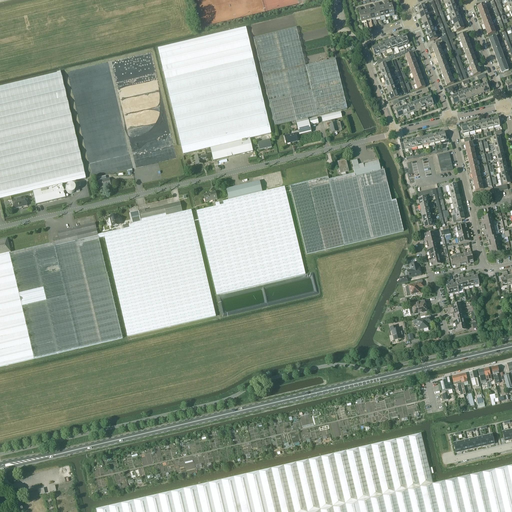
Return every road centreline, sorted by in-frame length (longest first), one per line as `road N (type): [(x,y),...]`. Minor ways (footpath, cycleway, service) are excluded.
road 1 (secondary): [(0,466),(511,346)]
road 2 (unclassified): [(0,227),(394,133)]
